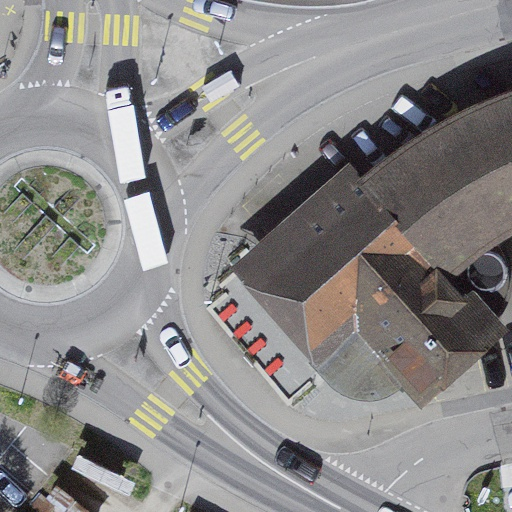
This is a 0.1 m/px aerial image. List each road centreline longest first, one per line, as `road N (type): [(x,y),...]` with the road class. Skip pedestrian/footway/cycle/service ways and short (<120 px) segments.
road 1 (primary): [(92,321),(171,396),(267,467),(347,511)]
road 2 (tertiary): [(334,50),(273,77),(140,172)]
road 3 (tertiary): [(511,0),(334,50)]
road 4 (primary): [(92,321),(143,274),(152,205),(140,172)]
road 5 (residential): [(511,430),(423,458),(369,511)]
road 6 (tertiary): [(334,50),(181,0)]
road 7 (secondary): [(86,0),(86,53),(67,122)]
